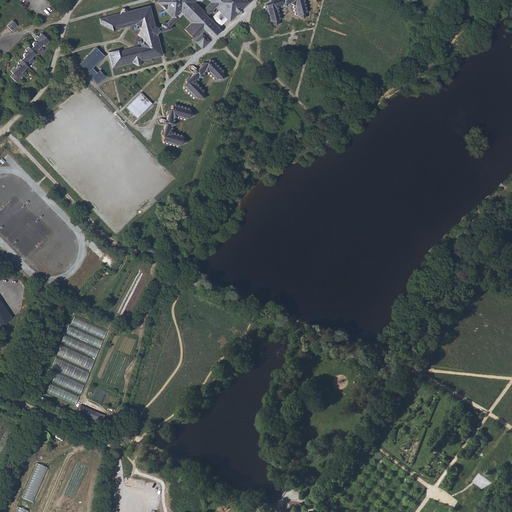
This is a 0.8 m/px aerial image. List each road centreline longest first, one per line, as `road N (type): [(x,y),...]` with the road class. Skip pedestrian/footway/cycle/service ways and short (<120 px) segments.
road 1 (track): [(383,357),(113,242),(5,129)]
road 2 (track): [(511,195),(454,240),(383,357),(511,429)]
